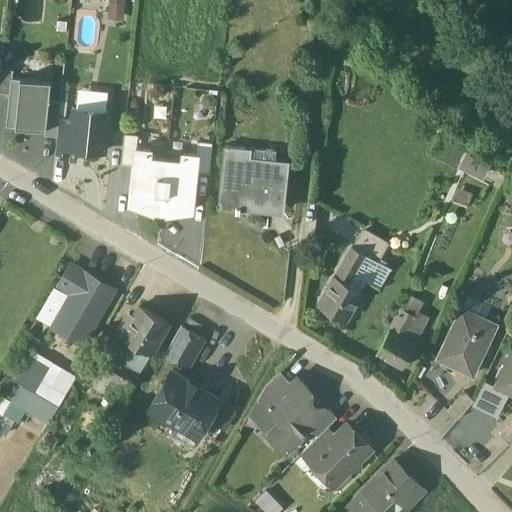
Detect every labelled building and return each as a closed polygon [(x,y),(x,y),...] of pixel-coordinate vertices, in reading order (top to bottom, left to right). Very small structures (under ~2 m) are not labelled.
[(109,0),(108,18),(122,20),(123,0),(109,0)] [(13,70),(0,68),(0,92),(9,93),(11,77),(12,77),(13,70)] [(12,77),(11,77),(9,93),(6,125),(45,130),(46,130),(49,100),(51,82),(12,77)] [(61,101),(49,100),(46,130),(45,130),(45,135),(57,136),(59,119),(59,118),(61,101)] [(108,112),(74,108),(73,120),(70,148),(71,148),(104,151),(108,112)] [(73,120),(59,119),(57,136),(56,152),(71,154),(71,148),(70,148),(73,120)] [(138,136),(124,134),(121,164),(134,166),(136,148),(137,148),(138,136)] [(465,147),(440,136),(431,156),(456,167),(465,147)] [(213,144),(198,142),(197,155),(198,155),(196,172),(209,174),(213,144)] [(245,147),(224,145),(218,207),(237,208),(236,211),(240,211),(241,206),(239,205),(239,202),(285,207),(289,167),(244,162),(245,147)] [(137,148),(136,148),(134,166),(130,204),(155,213),(155,211),(160,212),(166,159),(150,158),(151,150),(137,148)] [(492,164),(469,152),(461,167),(484,179),(492,164)] [(182,161),(166,159),(160,212),(165,212),(165,214),(192,211),(196,172),(198,155),(197,155),(183,153),(182,161)] [(456,202),(469,205),(474,180),(461,177),(456,202)] [(364,229),(355,246),(366,253),(384,263),(394,246),(364,229)] [(352,245),(319,303),(345,318),(362,289),(350,282),(366,253),(355,246),(352,245)] [(113,289),(71,265),(60,285),(73,293),(54,326),(82,342),(113,289)] [(142,305),(133,319),(126,315),(117,332),(124,336),(151,353),(170,321),(142,305)] [(401,306),(376,352),(403,367),(416,343),(405,337),(417,314),(410,311),(401,306)] [(461,306),(438,356),(472,372),(496,322),(461,306)] [(417,314),(405,337),(416,343),(430,316),(419,311),(417,314)] [(163,356),(188,370),(206,340),(181,325),(163,356)] [(151,353),(124,336),(104,370),(132,386),(151,353)] [(76,376),(32,350),(14,379),(20,382),(58,405),(76,376)] [(511,351),(497,384),(509,390),(511,391),(511,351)] [(198,435),(220,398),(172,371),(151,408),(198,435)] [(280,371),(266,384),(258,399),(267,408),(291,384),(292,383),(280,371)] [(327,407),(297,377),(292,383),(291,384),(267,408),(277,418),(265,430),(285,450),(301,434),(304,434),(307,431),(307,427),(309,425),(327,407)] [(509,390),(497,384),(485,378),(472,405),(497,416),(509,390)] [(47,423),(58,405),(20,382),(9,400),(18,405),(47,423)] [(464,392),(448,411),(457,419),(473,400),(464,392)] [(0,433),(18,405),(9,400),(1,395),(0,397),(0,433)] [(327,407),(309,425),(318,433),(325,426),(335,416),(327,407)] [(511,420),(500,432),(511,443),(511,442),(511,420)] [(318,433),(300,452),(310,462),(314,458),(313,457),(334,435),(325,426),(318,433)] [(353,438),(342,427),(334,435),(313,457),(314,458),(324,468),(321,470),(333,481),(348,466),(356,466),(356,457),(367,446),(356,435),(353,438)] [(393,455),(342,505),(348,511),(384,511),(386,511),(381,506),(395,493),(399,497),(418,480),(393,455)] [(399,497),(398,499),(408,509),(427,490),(418,480),(399,497)]
